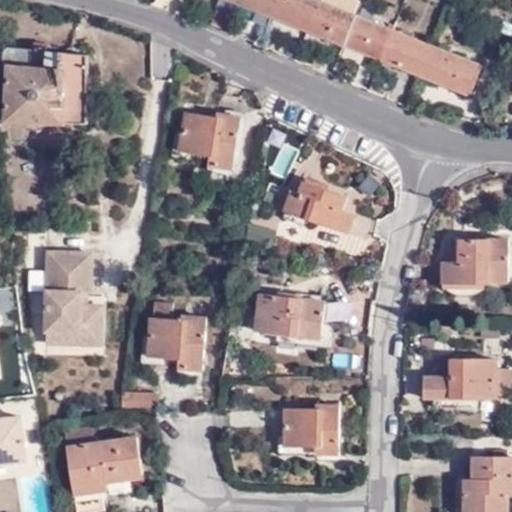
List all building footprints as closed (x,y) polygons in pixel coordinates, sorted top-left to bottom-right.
[(223,0),(342,47),(473,98),(485,66),(359,16),(324,2),(318,0),(223,0)] [(346,0),(324,0),(324,2),(359,16),(363,6),(346,0)] [(48,125),(49,121),(92,122),(92,54),(51,53),(51,39),(32,39),(32,46),(7,44),(5,47),(4,61),(10,64),(10,120),(30,120),(30,125),(48,125)] [(222,107),(221,115),(191,108),(184,147),(220,154),(219,164),(237,169),(248,114),(222,107)] [(352,196),(307,182),(302,192),(294,189),(287,210),(288,211),(286,217),(311,226),(314,219),(350,232),(358,212),(349,208),(352,196)] [(464,257),(464,235),(455,234),(454,257),(464,257)] [(511,268),(511,235),(464,235),(464,257),(454,257),(446,257),(445,279),(496,281),(495,278),(511,278),(511,268)] [(51,250),(48,329),(80,330),(81,343),(103,343),(104,305),(89,304),(79,304),(80,291),(90,292),(93,291),(94,252),(51,250)] [(89,304),(90,292),(80,291),(79,304),(89,304)] [(327,295),(262,293),(260,331),(325,334),(326,316),(331,316),(332,300),(327,299),(327,295)] [(185,369),(205,369),(208,315),(185,314),(185,321),(174,320),(175,302),(156,301),(153,355),(186,357),(185,369)] [(80,330),(48,329),(47,342),(81,343),(80,330)] [(426,374),(425,397),(511,397),(511,366),(498,366),(498,358),(456,357),(455,375),(426,374)] [(38,391),(34,367),(5,370),(8,395),(38,391)] [(160,408),(160,392),(123,392),(123,407),(160,408)] [(320,402),(320,408),(289,408),(289,442),(321,443),(322,452),(341,452),(341,403),(320,402)] [(29,453),(42,451),(37,408),(24,410),(29,453)] [(0,460),(27,457),(22,416),(0,419),(0,460)] [(94,440),(91,427),(67,429),(75,484),(75,511),(93,511),(105,511),(102,490),(111,489),(110,479),(143,474),(138,434),(94,440)] [(27,457),(0,460),(0,465),(28,462),(27,457)] [(511,458),(475,458),(475,479),(466,479),(465,511),(508,511),(509,495),(511,495),(511,458)]
